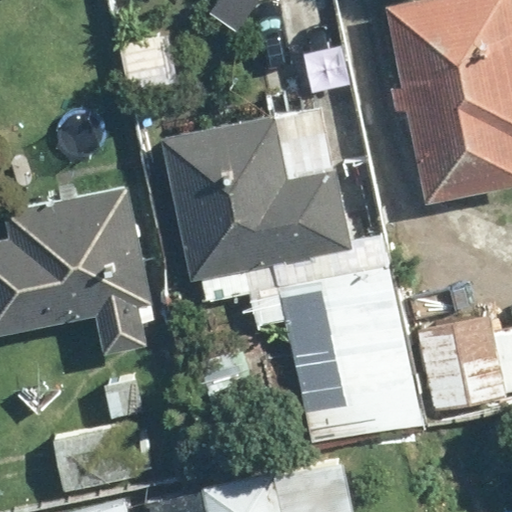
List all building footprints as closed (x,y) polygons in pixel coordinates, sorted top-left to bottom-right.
[(511,0),(386,0),(425,182),(511,163),(511,0)] [(329,143),(318,88),(275,97),(286,152),(329,143)] [(274,94),(158,118),(188,260),(351,227),(333,142),(329,143),(286,152),(275,97),(274,94)] [(126,165),(3,190),(9,220),(0,221),(0,314),(94,295),(102,334),(146,325),(139,290),(152,288),(126,165)] [(383,236),(274,260),(274,263),(254,268),(263,311),(288,306),(316,430),(421,407),(383,236)] [(433,394),(511,378),(511,254),(481,260),(478,244),(406,258),(433,394)] [(200,338),(195,313),(179,316),(183,341),(200,338)] [(125,410),(51,425),(62,477),(136,462),(125,410)] [(281,511),(331,511),(354,507),(339,439),(270,453),(281,511)] [(208,511),(281,511),(270,453),(200,464),(208,511)]
